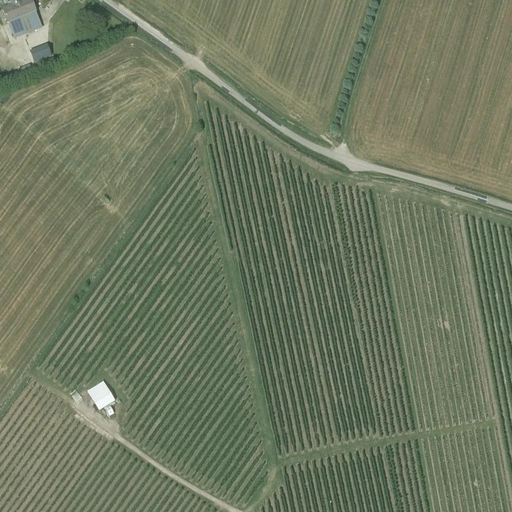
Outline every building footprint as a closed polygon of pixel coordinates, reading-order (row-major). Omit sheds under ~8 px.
[(0,0),(0,4),(2,9),(1,10),(7,25),(8,24),(11,32),(14,39),(42,28),(38,21),(35,12),(36,12),(31,0),(28,0),(23,2),(22,0),(0,0)] [(45,47),(29,55),(34,66),(51,58),(45,47)] [(29,68),(24,71),(19,73),(22,78),(27,76),(31,74),(29,68)] [(99,412),(115,402),(103,382),(87,392),(99,412)] [(105,410),(109,417),(114,415),(110,408),(105,410)]
